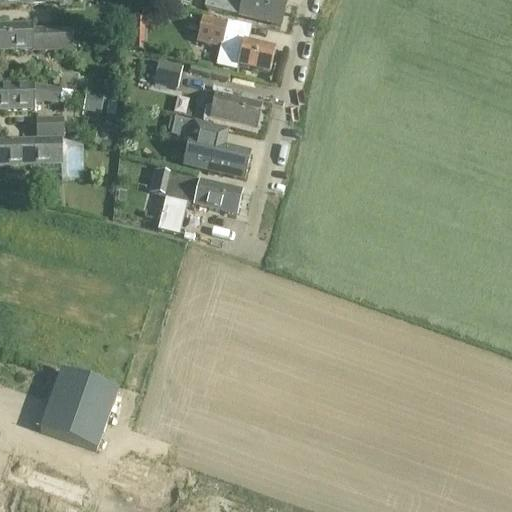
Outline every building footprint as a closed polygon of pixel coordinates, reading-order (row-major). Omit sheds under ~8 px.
[(243,0),(243,4),(226,0),(206,0),(204,10),(239,18),(280,28),(285,6),(261,0),(243,0)] [(237,68),(269,76),(275,52),(243,44),(243,39),(226,35),(228,24),(201,18),(195,44),(219,49),(215,69),(236,73),(237,68)] [(0,29),(0,53),(71,52),(71,32),(52,32),(52,29),(30,30),(30,28),(0,29)] [(182,70),(159,63),(152,86),(176,93),(182,70)] [(113,102),(123,88),(111,78),(100,92),(113,102)] [(0,87),(0,112),(33,112),(33,103),(59,107),(61,91),(32,87),(0,87)] [(218,123),(257,133),(263,109),(215,97),(209,121),(218,123)] [(62,141),(62,121),(35,121),(36,142),(62,141)] [(185,168),(243,183),(249,155),(226,149),(229,134),(176,122),(176,123),(174,133),(172,139),(191,143),(185,168)] [(60,168),(60,182),(83,182),(83,141),(58,142),(58,143),(37,144),(0,144),(0,168),(35,167),(35,169),(60,168)] [(193,208),(237,218),(242,194),(156,174),(151,196),(165,199),(165,201),(193,208)] [(19,184),(20,201),(32,200),(32,198),(35,198),(35,186),(31,186),(31,184),(19,184)] [(118,204),(125,204),(126,194),(119,193),(118,204)] [(61,373),(40,434),(96,454),(118,394),(61,373)] [(10,463),(0,494),(0,511),(81,511),(89,487),(10,463)] [(194,482),(184,511),(248,511),(253,500),(194,482)]
